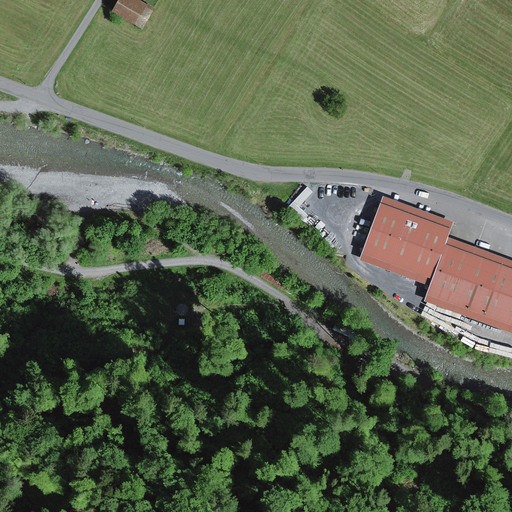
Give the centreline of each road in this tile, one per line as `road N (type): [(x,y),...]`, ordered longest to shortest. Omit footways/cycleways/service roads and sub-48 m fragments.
road 1 (track): [(508,415),(222,246),(121,275),(0,255)]
road 2 (residential): [(41,97),(251,171),(388,183),(511,222)]
